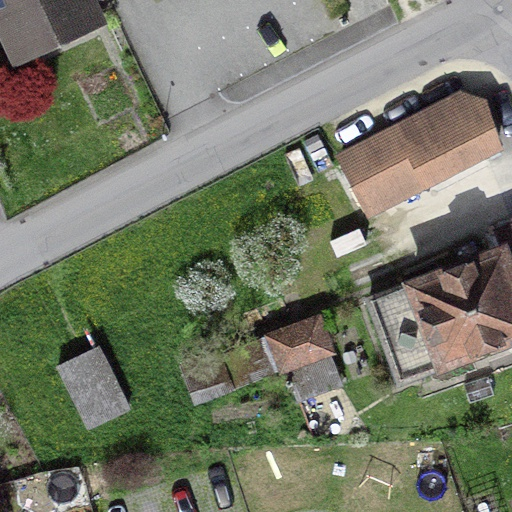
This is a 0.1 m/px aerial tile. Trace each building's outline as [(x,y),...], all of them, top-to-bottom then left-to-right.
[(0,0),(0,6),(1,6),(33,76),(135,30),(120,0),(0,0)] [(511,143),(489,94),(353,158),(381,219),(511,157),(511,143)] [(506,239),(371,293),(402,373),(511,329),(511,222),(501,227),(506,239)] [(331,319),(179,365),(190,404),(343,358),(331,319)] [(105,344),(61,361),(84,415),(130,407),(105,344)]
